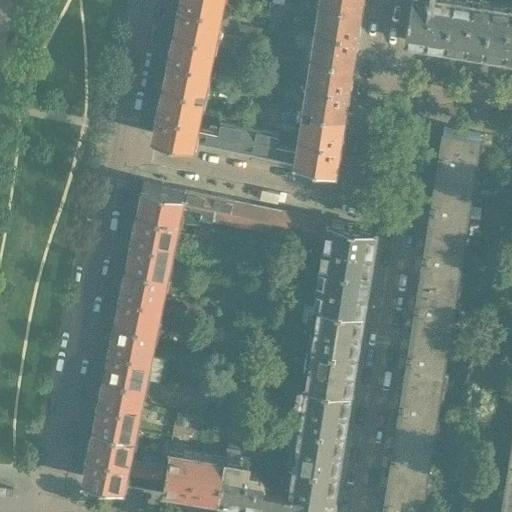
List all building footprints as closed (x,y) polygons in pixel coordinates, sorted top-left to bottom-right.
[(178,0),(174,22),(218,31),(224,0),(178,0)] [(271,0),(268,18),(281,20),(284,2),(271,0)] [(361,5),(330,0),(319,0),(311,53),(353,59),(361,5)] [(425,42),(431,0),(410,0),(404,39),(425,42)] [(444,45),(451,0),(431,0),(425,42),(444,45)] [(464,48),(471,0),(451,0),(444,45),(464,48)] [(484,51),(492,1),(486,0),(471,0),(464,48),(484,51)] [(504,54),(511,4),(492,1),(484,51),(504,54)] [(268,19),(266,32),(283,35),(285,22),(268,19)] [(174,22),(163,76),(207,85),(218,31),(174,22)] [(279,47),(263,45),(259,72),(274,75),(279,47)] [(353,59),(311,53),(303,107),(344,114),(353,59)] [(152,132),(196,141),(199,125),(207,85),(163,76),(152,132)] [(344,114),(303,107),(297,146),(295,161),(335,170),(344,114)] [(243,150),(249,125),(221,119),(219,129),(199,125),(196,141),(243,150)] [(297,146),(279,141),(281,132),(249,125),(243,150),(295,161),(297,146)] [(443,126),(439,150),(475,156),(479,131),(443,126)] [(475,156),(439,150),(435,175),(472,181),(475,156)] [(497,172),(495,179),(501,184),(508,182),(509,175),(504,170),(497,172)] [(472,181),(435,175),(431,202),(467,208),(472,181)] [(142,178),(137,204),(179,212),(181,203),(184,187),(142,178)] [(227,221),(232,197),(184,187),(181,203),(198,207),(197,215),(227,221)] [(248,200),(232,197),(227,221),(243,224),(248,200)] [(263,203),(248,200),(243,224),(258,228),(263,203)] [(467,208),(431,202),(427,225),(464,231),(467,208)] [(279,207),(263,203),(258,228),(274,231),(279,207)] [(179,212),(137,204),(126,258),(168,267),(179,212)] [(295,210),(279,207),(274,231),(290,234),(295,210)] [(310,213),(295,210),(290,234),(305,237),(310,213)] [(326,216),(310,213),(305,237),(322,241),(326,216)] [(376,227),(326,216),(322,241),(323,241),(323,244),(372,251),(376,227)] [(464,231),(427,225),(423,251),(460,257),(464,231)] [(372,251),(323,244),(319,264),(369,271),(372,251)] [(460,257),(423,251),(419,277),(456,283),(460,257)] [(126,258),(115,312),(157,321),(168,267),(126,258)] [(369,271),(319,264),(316,284),(366,292),(369,271)] [(456,283),(419,277),(415,301),(452,307),(456,283)] [(366,292),(316,284),(313,304),(362,312),(366,292)] [(452,307),(415,301),(411,327),(448,332),(452,307)] [(362,312),(313,304),(310,324),(359,331),(362,312)] [(272,308),(270,323),(283,325),(285,310),(272,308)] [(157,321),(115,312),(104,366),(146,374),(157,321)] [(359,331),(310,324),(307,343),(356,350),(359,331)] [(448,332),(411,327),(407,352),(444,358),(448,332)] [(356,350),(307,343),(303,363),(353,370),(356,350)] [(267,348),(264,362),(276,364),(279,350),(267,348)] [(444,358),(407,352),(404,376),(440,382),(444,358)] [(353,370),(303,363),(300,382),(350,389),(353,370)] [(104,366),(93,420),(136,429),(146,374),(104,366)] [(238,370),(233,390),(251,394),(256,374),(238,370)] [(440,382),(404,376),(400,400),(436,405),(440,382)] [(350,389),(300,382),(297,402),(347,409),(350,389)] [(436,405),(400,400),(396,425),(433,431),(436,405)] [(347,409),(297,402),(294,421),(344,429),(347,409)] [(177,410),(175,423),(187,425),(189,413),(177,410)] [(211,428),(228,431),(229,421),(213,418),(211,428)] [(82,475),(124,482),(130,456),(136,429),(93,420),(82,475)] [(344,429),(294,421),(291,441),(341,449),(344,429)] [(251,444),(254,427),(245,425),(244,432),(246,432),(245,443),(251,444)] [(433,431),(396,425),(392,449),(429,455),(433,431)] [(254,427),(251,444),(250,451),(257,452),(261,428),(254,427)] [(341,449),(291,441),(288,461),(338,469),(341,449)] [(169,446),(166,463),(162,488),(218,497),(225,455),(169,446)] [(429,455),(392,449),(388,473),(425,479),(429,455)] [(242,501),(248,466),(249,457),(225,454),(225,455),(218,497),(242,501)] [(166,463),(130,456),(124,482),(162,488),(166,463)] [(338,469),(288,461),(284,483),(334,491),(338,469)] [(289,488),(283,487),(264,484),(265,478),(261,473),(256,472),(256,468),(248,466),(242,501),(285,508),(289,488)] [(425,479),(388,473),(384,498),(421,504),(425,479)] [(334,491),(284,483),(283,487),(289,488),(285,508),(310,511),(327,511),(331,510),(334,491)] [(511,511),(511,493),(504,492),(500,511),(511,511)] [(419,511),(421,504),(384,498),(382,511),(419,511)]
